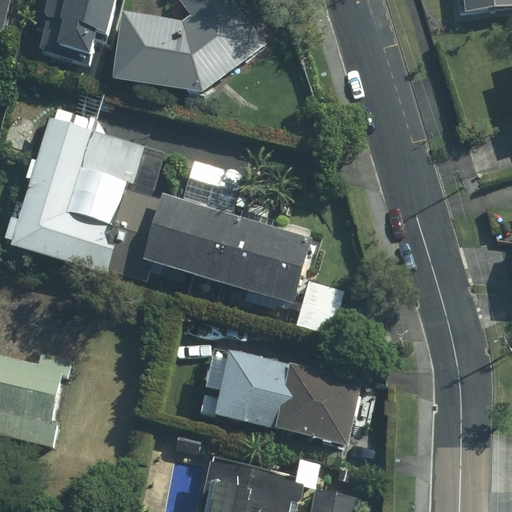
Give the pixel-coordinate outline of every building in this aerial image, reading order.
[(0,0),(0,19),(4,3),(11,4),(11,0),(0,0)] [(46,0),(41,33),(51,34),(48,52),(103,61),(105,49),(114,50),(121,0),(46,0)] [(199,22),(190,26),(129,17),(119,82),(212,97),(275,47),(237,0),(190,0),(185,5),(199,22)] [(511,0),(458,0),(462,24),(511,17),(511,0)] [(172,156),(109,138),(103,124),(61,112),(44,168),(39,166),(33,184),(39,186),(28,224),(22,222),(15,247),(147,286),(153,265),(284,303),(278,322),(334,339),(348,293),(311,282),(322,244),(312,242),(314,234),(250,215),(248,223),(234,219),(246,180),(199,166),(188,205),(172,201),(170,205),(158,201),(172,156)] [(68,379),(73,379),(76,363),(45,357),(43,368),(0,359),(0,439),(59,450),(64,424),(60,423),(68,379)] [(238,357),(237,361),(224,358),(217,393),(230,396),(224,422),(355,450),(369,385),(238,357)] [(310,483),(221,470),(214,511),(359,511),(361,501),(309,493),(310,483)]
